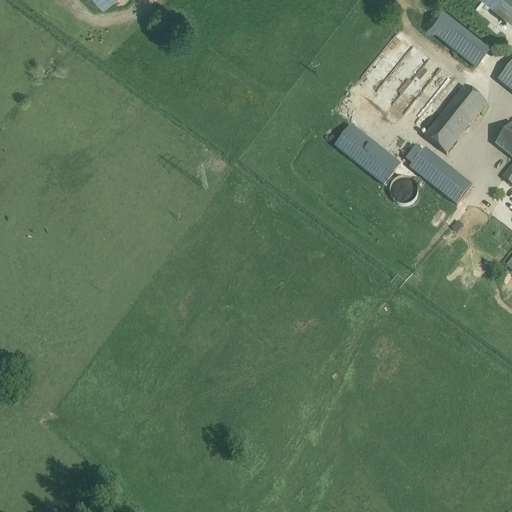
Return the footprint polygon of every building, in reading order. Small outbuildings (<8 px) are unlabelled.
[(511,0),(487,0),(511,19),(511,0)] [(493,49),(441,8),(425,28),(477,69),(493,49)] [(401,58),(413,46),(399,33),(387,46),(401,58)] [(416,126),(451,75),(411,47),(376,98),(416,126)] [(511,68),(500,84),(511,93),(511,68)] [(487,106),(466,88),(425,139),(447,156),(487,106)] [(511,127),(496,147),(511,159),(511,127)] [(400,167),(352,130),(337,150),(384,187),(400,167)] [(473,188),(426,151),(410,170),(457,208),(473,188)] [(417,199),(418,193),(417,188),(414,183),(410,180),(404,180),(399,181),(394,184),(391,188),(390,194),(392,199),(395,203),(399,206),(405,207),(410,206),(414,203),(417,199)]
